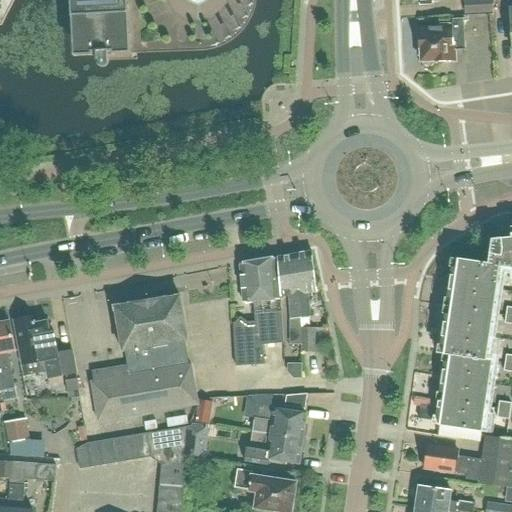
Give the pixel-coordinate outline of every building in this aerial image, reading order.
[(0,0),(0,26),(2,26),(16,0),(70,0),(74,58),(96,57),(97,62),(97,63),(97,65),(98,66),(99,67),(101,67),(102,68),(103,68),(105,68),(106,67),(107,66),(108,65),(109,64),(109,63),(109,61),(109,56),(115,56),(115,54),(120,53),(129,45),(129,38),(131,38),(129,0),(0,0)] [(492,0),(463,0),(465,15),(494,13),(492,0)] [(420,55),(421,65),(421,66),(422,68),(423,69),(424,70),(425,71),(427,71),(428,71),(430,71),(431,71),(433,70),(434,69),(435,68),(436,67),(436,65),(437,64),(455,63),(454,52),(466,51),(464,16),(451,17),(452,25),(439,26),(439,29),(417,30),(419,55),(420,55)] [(510,238),(491,240),(488,264),(458,259),(457,268),(452,268),(447,300),(452,300),(450,315),(445,314),(440,347),(445,347),(444,356),(450,357),(449,363),(444,362),(439,394),(444,395),(444,400),(438,400),(436,417),(441,418),(439,427),(482,433),(493,360),(488,359),(501,268),(511,269),(511,234),(511,235),(510,238)] [(317,292),(312,252),(295,255),(302,323),(310,322),(310,317),(311,317),(309,293),(317,292)] [(302,323),(295,255),(279,258),(283,296),(291,295),(291,319),(294,319),(294,324),(302,323)] [(283,296),(279,258),(240,265),(243,304),(253,303),(255,323),(248,323),(241,317),(232,324),(236,367),(264,364),(262,345),(285,343),(284,300),(283,296)] [(126,352),(128,366),(92,372),(94,382),(92,383),(99,422),(199,406),(192,366),(189,367),(186,342),(189,342),(181,296),(114,307),(122,353),(126,352)] [(22,366),(45,361),(48,379),(77,374),(72,350),(58,353),(55,332),(50,333),(48,321),(35,324),(35,322),(34,322),(33,317),(29,318),(29,316),(19,318),(19,320),(14,321),(22,366)] [(0,391),(16,388),(9,353),(16,351),(10,321),(0,323),(0,391)] [(301,353),(315,353),(315,328),(301,328),(301,353)] [(510,420),(511,404),(499,402),(497,418),(510,420)] [(271,422),(269,434),(306,439),(308,427),(305,426),(307,413),(274,409),(273,405),(257,406),(255,420),(271,422)] [(4,423),(8,443),(30,439),(26,419),(4,423)] [(190,426),(147,433),(152,458),(162,465),(186,467),(187,459),(189,436),(190,426)] [(152,458),(147,433),(136,435),(140,460),(152,458)] [(306,439),(269,434),(267,449),(251,447),(249,461),(266,464),(266,460),(300,465),(302,452),(304,452),(306,439)] [(136,435),(124,437),(128,462),(140,460),(136,435)] [(511,472),(511,439),(507,439),(485,436),(481,460),(458,457),(458,451),(427,447),(427,451),(424,452),(422,462),(424,464),(424,468),(467,474),(466,480),(478,481),(478,484),(510,489),(511,472)] [(128,462),(124,437),(112,439),(116,464),(128,462)] [(112,439),(100,441),(104,466),(116,464),(112,439)] [(100,441),(88,443),(92,468),(104,466),(100,441)] [(92,468),(88,443),(77,450),(81,470),(92,468)] [(12,462),(1,461),(0,478),(11,479),(12,462)] [(26,464),(12,462),(11,479),(11,485),(10,484),(8,509),(9,509),(8,511),(33,511),(34,509),(24,509),(26,486),(25,486),(26,480),(25,480),(26,464)] [(37,464),(26,464),(25,480),(26,480),(36,481),(37,464)] [(162,465),(161,477),(185,479),(186,467),(162,465)] [(258,493),(256,509),(276,511),(291,511),(295,510),(296,501),(293,498),(296,483),(253,477),(253,473),(237,470),(234,489),(258,493)] [(184,491),(185,479),(161,477),(160,489),(184,491)] [(419,486),(416,508),(446,511),(473,511),(475,503),(458,501),(458,503),(449,502),(451,491),(419,486)] [(183,503),(184,491),(160,489),(159,501),(183,503)] [(182,511),(183,503),(159,501),(158,511),(182,511)] [(511,511),(511,506),(488,503),(486,511),(511,511)]
